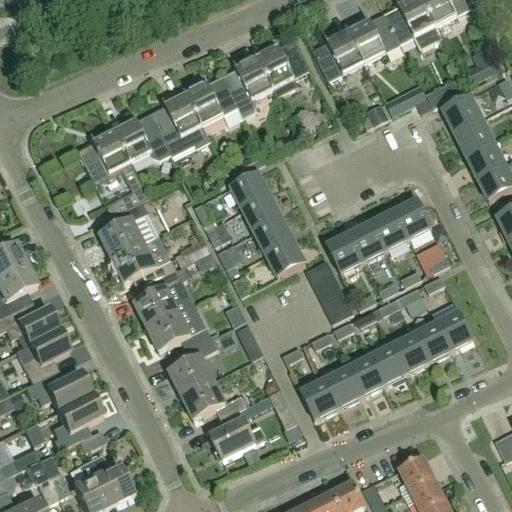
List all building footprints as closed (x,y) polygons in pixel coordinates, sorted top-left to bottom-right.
[(463,0),(427,0),(421,3),(437,34),(472,16),(463,0)] [(463,0),(472,16),(502,0),(463,0)] [(437,34),(421,3),(386,21),(402,51),(415,45),(421,56),(442,45),(436,34),(437,34)] [(402,51),(386,21),(350,39),(366,70),(402,51)] [(366,70),(350,39),(313,58),(329,89),(366,70)] [(294,48),(258,66),(274,97),(277,103),(299,92),(296,86),(310,79),(294,48)] [(486,55),(472,61),(477,72),(468,76),(474,89),(486,83),(487,87),(499,81),(497,78),(499,78),(492,63),(490,64),(486,55)] [(258,66),(223,84),(243,123),(255,118),(257,109),(256,106),(274,97),(258,66)] [(187,102),(203,133),(224,122),(229,132),(244,125),(243,123),(223,84),(187,102)] [(511,93),(508,85),(499,89),(507,106),(511,103),(511,93)] [(422,119),(432,114),(422,95),(410,101),(416,112),(418,111),(422,119)] [(151,121),(172,161),(173,163),(195,151),(197,155),(211,148),(203,133),(187,102),(151,121)] [(455,141),(483,127),(471,104),(444,118),(455,141)] [(382,113),(368,120),(374,132),(388,124),(382,113)] [(316,123),(322,134),(332,129),(326,118),(316,123)] [(151,121),(117,138),(133,169),(150,160),(153,164),(161,166),(172,161),(151,121)] [(315,138),(309,127),(307,123),(293,130),(301,145),(315,138)] [(483,127),(455,141),(467,164),(494,150),(483,127)] [(117,138),(78,158),(94,189),(133,169),(117,138)] [(494,150),(467,164),(478,186),(505,172),(494,150)] [(238,169),(244,180),(265,169),(259,158),(238,169)] [(326,218),(306,160),(279,169),(287,192),(293,190),(305,225),(326,218)] [(511,184),(505,172),(478,186),(490,209),(511,197),(511,184)] [(216,181),(221,192),(231,187),(225,176),(216,181)] [(243,218),(271,204),(259,181),(231,195),(243,218)] [(112,225),(144,209),(150,205),(145,194),(106,214),(112,225)] [(283,226),(271,204),(243,218),(255,240),(283,226)] [(419,208),(395,219),(409,247),(433,235),(419,208)] [(101,243),(113,267),(161,243),(144,209),(112,225),(117,235),(101,243)] [(212,226),(203,209),(195,214),(203,230),(212,226)] [(510,248),(511,247),(511,217),(498,225),(510,248)] [(395,219),(373,231),(387,259),(409,247),(395,219)] [(283,226),(255,240),(267,263),(294,248),(283,226)] [(387,259),(373,231),(350,242),(364,270),(387,259)] [(224,249),(215,232),(207,236),(215,253),(224,249)] [(364,270),(350,242),(327,254),(341,281),(364,270)] [(161,243),(113,267),(125,291),(133,287),(138,297),(142,295),(153,290),(178,277),(172,266),(161,243)] [(0,284),(28,271),(18,250),(7,255),(1,244),(0,244),(0,284)] [(204,244),(180,256),(187,270),(210,259),(204,244)] [(294,248),(267,263),(279,286),(307,272),(294,248)] [(219,259),(230,281),(238,277),(232,265),(237,262),(232,252),(219,259)] [(434,280),(451,271),(446,262),(429,271),(434,280)] [(332,277),(327,267),(306,277),(311,288),(332,277)] [(28,271),(0,284),(0,325),(22,314),(16,303),(39,292),(28,271)] [(195,311),(178,277),(153,290),(142,295),(147,306),(135,312),(147,335),(195,311)] [(332,277),(311,288),(317,299),(338,288),(332,277)] [(406,294),(422,285),(418,277),(401,285),(406,294)] [(233,287),(241,304),(250,300),(245,291),(249,289),(245,282),(233,287)] [(441,283),(424,291),(428,299),(445,291),(441,283)] [(338,288),(317,299),(322,309),(343,299),(338,288)] [(383,305),(399,297),(395,288),(378,297),(383,305)] [(418,294),(402,302),(406,311),(423,303),(418,294)] [(343,299),(322,309),(327,320),(349,309),(343,299)] [(360,317),(376,309),(372,300),(356,309),(360,317)] [(396,305),(379,313),(384,323),(400,314),(396,305)] [(349,309),(327,320),(333,331),(354,320),(349,309)] [(195,311),(147,335),(160,360),(182,349),(187,359),(213,346),(207,335),(195,311)] [(22,314),(0,325),(0,339),(6,336),(11,346),(17,344),(22,354),(16,357),(59,335),(49,314),(27,325),(22,314)] [(373,316),(357,325),(361,334),(378,326),(373,316)] [(460,320),(436,332),(451,360),(474,348),(460,320)] [(351,329),(334,337),(338,345),(355,337),(351,329)] [(451,360),(436,332),(414,343),(428,372),(451,360)] [(16,357),(32,389),(54,378),(48,368),(70,357),(59,335),(16,357)] [(328,340),(312,348),(316,357),(333,348),(328,340)] [(428,372),(414,343),(391,355),(405,383),(428,372)] [(213,346),(187,359),(192,369),(170,380),(182,404),(214,388),(202,364),(218,356),(213,346)] [(257,349),(246,354),(253,367),(263,361),(257,349)] [(300,354),(283,363),(287,371),(304,362),(300,354)] [(391,355),(368,366),(383,395),(405,383),(391,355)] [(383,395),(368,366),(346,378),(360,406),(383,395)] [(32,389),(26,393),(31,403),(35,401),(40,411),(51,406),(56,417),(91,399),(81,378),(59,389),(54,378),(32,389)] [(360,406),(346,378),(324,389),(338,417),(360,406)] [(266,389),(265,394),(269,402),(280,396),(274,385),(266,389)] [(226,411),(214,388),(182,404),(194,428),(217,417),(222,427),(247,414),(242,404),(226,411)] [(338,417),(324,389),(301,400),(315,429),(338,417)] [(297,430),(280,396),(269,402),(286,436),(297,430)] [(91,399),(56,417),(63,430),(52,435),(57,446),(53,448),(58,458),(78,448),(84,445),(79,435),(103,423),(91,399)] [(249,406),(252,417),(269,411),(266,400),(249,406)] [(243,427),(211,443),(223,468),(266,447),(260,434),(249,440),(243,427)] [(100,437),(84,445),(78,448),(84,458),(106,448),(100,437)] [(511,439),(496,447),(506,469),(511,465),(511,439)] [(0,471),(0,487),(1,487),(18,479),(18,478),(39,467),(33,455),(0,471)] [(89,467),(111,511),(114,511),(135,502),(119,470),(114,472),(106,470),(102,461),(89,467)] [(410,499),(436,486),(424,463),(399,476),(410,499)] [(30,487),(36,490),(37,489),(49,484),(41,467),(24,475),(30,487)] [(111,511),(89,467),(78,473),(83,483),(80,489),(72,493),(81,511),(111,511)] [(48,483),(59,505),(70,499),(60,478),(48,483)] [(59,505),(49,484),(37,489),(47,510),(59,505)] [(436,486),(410,499),(416,511),(437,511),(447,507),(436,486)] [(1,487),(0,487),(0,511),(12,511),(7,498),(1,487)] [(331,500),(337,511),(365,511),(353,489),(331,500)] [(371,511),(383,511),(385,511),(374,489),(363,495),(371,511)] [(337,511),(331,500),(310,511),(337,511)]
